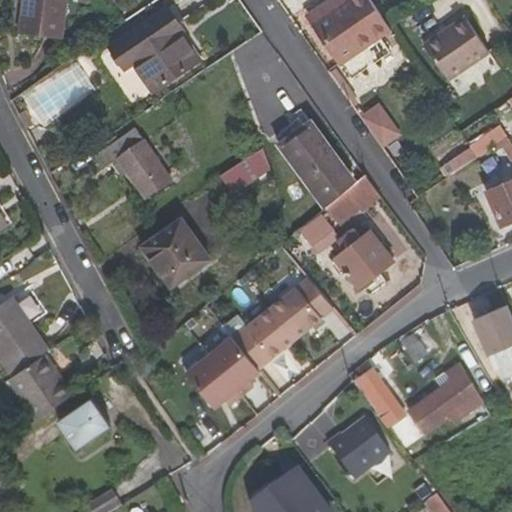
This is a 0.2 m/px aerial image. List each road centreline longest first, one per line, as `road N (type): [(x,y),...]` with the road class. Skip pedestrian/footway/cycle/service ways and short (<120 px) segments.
road 1 (residential): [(258,0),(455,286)]
road 2 (residential): [(455,286),(224,459),(207,489),(209,511)]
road 3 (residential): [(0,124),(128,346)]
